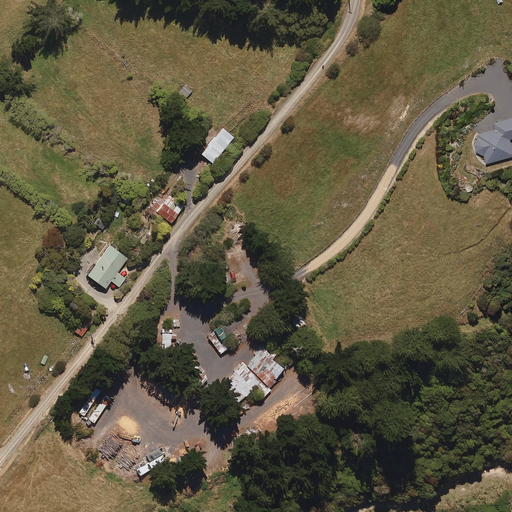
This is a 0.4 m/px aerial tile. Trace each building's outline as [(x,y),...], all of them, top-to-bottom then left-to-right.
[(192,91),(185,85),(177,94),(184,100),(192,91)] [(484,154),(486,162),(511,155),(511,145),(510,138),(511,137),(511,117),(494,122),(496,128),(480,133),(480,136),(479,137),(478,137),(477,139),(476,140),(475,141),(475,143),(475,145),(475,146),(475,148),(476,149),(477,151),(478,152),(479,153),(481,153),(482,154),(484,154)] [(222,127),(201,153),(207,159),(204,162),(210,167),(234,137),(222,127)] [(183,205),(169,194),(161,204),(155,198),(147,208),(169,224),(183,205)] [(127,257),(109,244),(87,274),(105,288),(110,280),(119,286),(125,278),(117,271),(127,257)] [(241,265),(233,251),(228,254),(236,268),(241,265)] [(305,324),(300,312),(291,316),(296,328),(305,324)] [(220,353),(228,347),(221,338),(227,334),(221,325),(207,335),(220,353)] [(178,339),(178,334),(175,334),(175,328),(160,328),(159,348),(172,348),(172,339),(178,339)] [(274,356),(262,345),(254,353),(256,354),(246,365),(243,362),(222,384),(240,401),(253,387),(263,397),(271,389),(270,388),(278,379),(274,375),(279,371),(271,364),(274,361),(272,359),(274,356)] [(144,454),(149,462),(162,454),(157,446),(144,454)] [(137,470),(140,475),(149,469),(165,460),(162,455),(137,470)]
